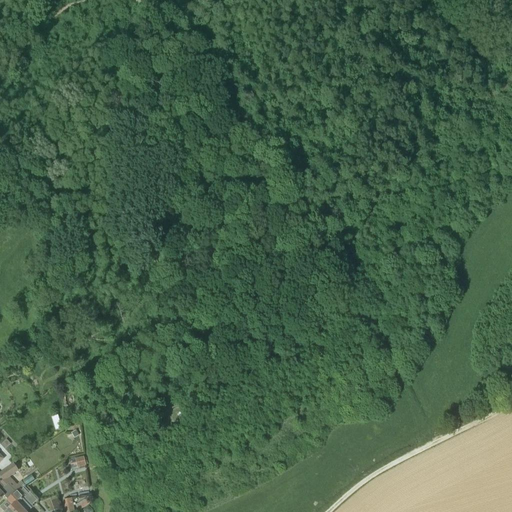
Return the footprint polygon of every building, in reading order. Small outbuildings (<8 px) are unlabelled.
[(62,429),(60,422),(53,424),(56,431),(62,429)] [(84,457),(75,459),(78,468),(86,466),(84,457)] [(10,477),(18,471),(13,464),(0,473),(0,476),(3,481),(4,482),(10,477)] [(8,500),(19,490),(20,491),(22,489),(18,484),(18,485),(10,477),(4,482),(3,481),(1,482),(0,481),(0,501),(5,497),(8,500)] [(65,511),(74,511),(71,499),(66,477),(60,480),(64,500),(63,501),(65,511)] [(6,511),(27,511),(31,509),(21,499),(25,495),(20,491),(19,490),(8,500),(13,506),(6,511)] [(79,511),(83,509),(91,503),(87,497),(75,506),(79,511)]
